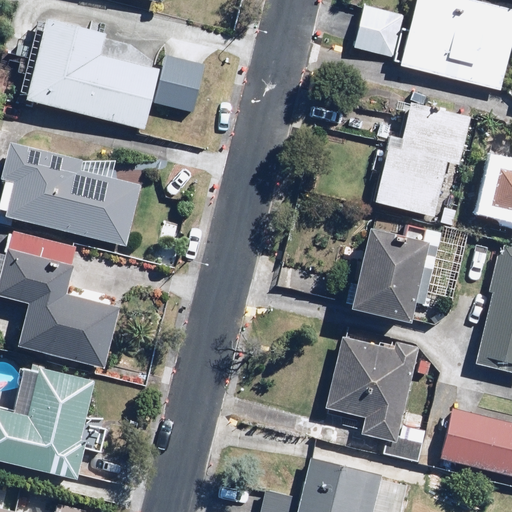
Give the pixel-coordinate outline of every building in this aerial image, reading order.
[(511,54),(511,5),(489,0),(417,0),(402,63),(503,88),(511,54)] [(404,13),(364,4),(353,47),(394,57),(404,13)] [(107,31),(49,17),(30,96),(147,124),(160,70),(101,55),(107,31)] [(0,47),(0,70),(2,72),(8,50),(0,47)] [(387,142),(376,203),(437,214),(446,159),(461,162),(470,111),(406,99),(398,144),(387,142)] [(17,179),(8,214),(127,244),(142,184),(81,168),(83,158),(14,140),(5,176),(17,179)] [(511,163),(496,160),(486,205),(511,210),(511,163)] [(432,239),(373,227),(362,280),(351,278),(345,304),(415,318),(432,239)] [(16,228),(0,287),(0,291),(30,299),(18,342),(106,366),(122,307),(65,292),(77,244),(16,228)] [(511,247),(501,246),(479,361),(511,367),(511,247)] [(395,345),(342,334),(328,408),(366,415),(363,434),(387,439),(384,451),(419,459),(426,430),(403,425),(418,343),(396,339),(395,345)] [(17,409),(0,405),(0,455),(79,470),(96,378),(25,365),(17,409)] [(511,420),(451,408),(440,459),(511,474),(511,420)] [(268,489),(262,511),(403,511),(412,479),(312,454),(302,497),(268,489)] [(0,511),(13,511),(15,504),(0,500),(0,511)]
